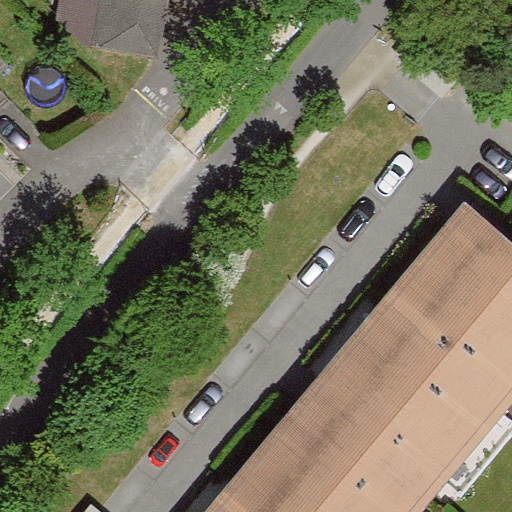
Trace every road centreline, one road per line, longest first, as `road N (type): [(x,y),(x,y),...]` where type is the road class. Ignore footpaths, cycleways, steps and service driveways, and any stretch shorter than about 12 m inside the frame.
road 1 (residential): [(203,201),(0,451)]
road 2 (residential): [(0,240),(55,184),(135,132),(203,201)]
road 3 (residential): [(379,0),(203,201)]
